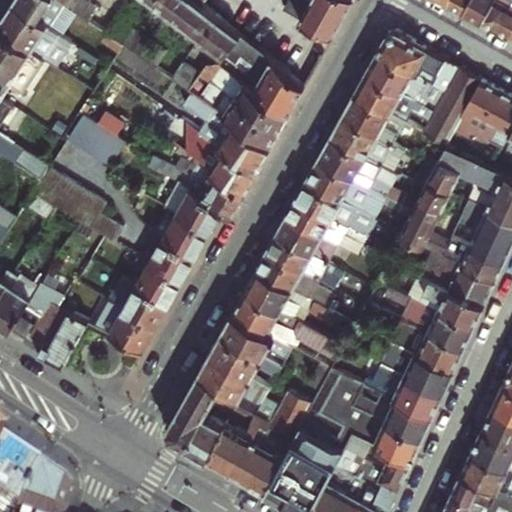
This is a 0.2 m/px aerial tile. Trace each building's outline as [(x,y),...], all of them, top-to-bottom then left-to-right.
[(57,31),(10,0),(5,0),(0,9),(0,8),(0,28),(36,52),(51,63),(67,38),(57,31)] [(10,0),(57,31),(74,7),(67,2),(64,0),(10,0)] [(90,0),(67,0),(67,2),(74,7),(83,13),(92,1),(90,0)] [(149,0),(153,3),(162,10),(170,0),(149,0)] [(192,0),(170,0),(162,10),(171,17),(179,24),(195,3),(192,0)] [(329,0),(311,0),(303,16),(317,24),(329,0)] [(329,0),(317,24),(330,32),(339,13),(344,0),(329,0)] [(424,0),(454,16),(462,0),(424,0)] [(462,0),(454,16),(466,23),(472,26),(486,0),(462,0)] [(486,0),(472,26),(475,28),(480,31),(485,33),(493,38),(505,16),(500,13),(504,5),(494,0),(486,0)] [(187,30),(195,37),(211,15),(197,4),(195,3),(179,24),(187,30)] [(106,32),(125,45),(114,61),(161,92),(173,75),(158,65),(169,49),(117,15),(106,32)] [(231,39),(235,33),(211,15),(195,37),(205,44),(219,56),(231,39)] [(511,20),(511,19),(505,16),(493,38),(500,42),(511,20)] [(511,20),(500,42),(510,47),(511,48),(511,20)] [(0,80),(3,76),(15,84),(36,52),(0,28),(0,80)] [(381,32),(370,37),(368,41),(362,52),(433,92),(446,68),(381,32)] [(300,85),(288,76),(242,39),(235,33),(231,39),(219,56),(254,81),(288,106),(293,97),(300,85)] [(358,59),(355,65),(351,72),(422,111),(433,92),(362,52),(358,59)] [(187,86),(196,93),(206,79),(200,74),(207,64),(199,65),(184,84),(187,86)] [(200,74),(206,79),(217,64),(212,65),(207,64),(200,74)] [(458,75),(446,68),(433,92),(422,111),(411,131),(424,138),(434,144),(450,112),(467,80),(458,75)] [(422,111),(351,72),(347,80),(340,92),(404,127),(411,131),(422,111)] [(280,121),(283,115),(248,89),(228,73),(217,87),(275,129),(280,121)] [(469,121),(487,90),(480,86),(467,80),(450,112),(465,119),(469,121)] [(288,106),(254,81),(248,89),(283,115),(288,106)] [(267,142),(208,101),(196,93),(187,86),(178,98),(203,116),(196,126),(253,166),(261,153),(267,142)] [(272,133),(275,129),(217,87),(208,101),(267,142),(272,133)] [(500,97),(487,90),(469,121),(483,128),(476,141),(488,148),(495,133),(511,103),(500,97)] [(400,134),(404,127),(340,92),(335,101),(328,115),(379,143),(386,147),(395,152),(399,145),(388,139),(393,130),(400,134)] [(511,142),(511,103),(495,133),(511,142)] [(118,140),(76,112),(60,136),(102,165),(118,140)] [(379,143),(328,115),(324,122),(316,138),(381,173),(386,176),(392,166),(379,159),(372,156),(379,143)] [(196,126),(183,117),(181,150),(187,154),(239,191),(247,177),(253,166),(196,126)] [(43,162),(0,133),(0,154),(33,176),(43,162)] [(381,173),(316,138),(312,145),(304,160),(385,204),(398,211),(403,203),(374,187),(381,173)] [(424,161),(434,144),(424,138),(411,161),(421,167),(424,161)] [(379,143),(372,156),(379,159),(386,147),(379,143)] [(511,180),(500,175),(499,174),(479,165),(448,150),(434,144),(424,161),(448,172),(459,177),(461,172),(472,177),(470,182),(481,187),(477,196),(460,188),(457,194),(454,199),(508,223),(510,218),(511,214),(511,180)] [(511,145),(499,174),(500,175),(511,180),(511,145)] [(187,154),(181,150),(175,146),(172,151),(179,154),(173,165),(202,183),(199,189),(207,194),(204,199),(217,206),(227,212),(234,199),(239,191),(187,154)] [(416,177),(421,167),(411,161),(405,158),(409,167),(406,172),(416,177)] [(385,204),(304,160),(299,168),(292,182),(373,226),(385,204)] [(444,179),(448,172),(424,161),(421,167),(416,177),(414,180),(438,192),(444,179)] [(414,180),(410,189),(404,199),(429,210),(433,203),(438,192),(414,180)] [(287,190),(282,200),(342,233),(363,244),(373,226),(292,182),(287,190)] [(217,206),(204,199),(183,187),(169,211),(202,231),(210,218),(217,206)] [(403,203),(398,211),(396,216),(420,227),(425,219),(429,210),(404,199),(403,203)] [(459,215),(468,219),(464,226),(499,242),(502,236),(506,229),(508,223),(454,199),(449,210),(459,215)] [(278,207),(272,218),(332,251),(342,233),(282,200),(278,207)] [(0,222),(2,224),(11,210),(0,203),(0,222)] [(459,215),(449,210),(445,218),(455,222),(459,215)] [(196,242),(202,231),(169,211),(155,235),(189,255),(196,242)] [(396,216),(394,218),(386,234),(411,246),(418,232),(420,227),(396,216)] [(270,223),(264,233),(326,269),(341,278),(350,262),(332,251),(272,218),(270,223)] [(450,233),(458,237),(455,244),(491,260),(497,247),(499,242),(464,226),(455,222),(445,218),(440,229),(450,233)] [(437,235),(447,240),(450,233),(440,229),(437,235)] [(326,269),(264,233),(260,241),(254,252),(334,297),(340,285),(322,275),(326,269)] [(155,235),(142,259),(175,278),(182,266),(189,255),(155,235)] [(438,258),(447,240),(437,235),(432,247),(435,248),(431,255),(438,258)] [(422,251),(429,254),(432,247),(425,244),(422,251)] [(488,267),(491,260),(455,244),(447,262),(482,279),(488,267)] [(479,286),(482,279),(447,262),(438,258),(431,255),(429,254),(422,251),(419,257),(424,260),(423,263),(441,271),(432,290),(470,307),(479,286)] [(334,297),(254,252),(250,258),(244,269),(307,304),(340,322),(348,306),(334,297)] [(175,278),(142,259),(129,282),(162,302),(169,290),(175,278)] [(0,326),(1,326),(23,292),(7,282),(13,271),(7,267),(0,277),(0,326)] [(307,304),(244,269),(239,277),(231,292),(328,345),(336,329),(303,310),(307,304)] [(414,282),(408,279),(398,299),(405,302),(414,282)] [(156,313),(162,302),(129,282),(116,305),(149,325),(156,313)] [(432,290),(414,282),(405,302),(460,328),(467,313),(470,307),(432,290)] [(372,298),(395,308),(390,320),(451,348),(458,331),(460,328),(405,302),(398,299),(376,289),(372,298)] [(319,360),(328,345),(231,292),(227,301),(218,315),(254,334),(277,346),(282,349),(286,342),(319,360)] [(31,334),(39,338),(33,347),(44,353),(60,362),(81,319),(43,301),(31,334)] [(143,335),(149,325),(116,305),(102,329),(137,346),(143,335)] [(213,325),(207,335),(249,357),(267,366),(272,357),(274,352),(277,346),(254,334),(218,315),(213,325)] [(379,341),(441,369),(449,353),(451,348),(390,320),(386,318),(379,341)] [(263,373),(267,366),(249,357),(207,335),(203,343),(196,355),(239,377),(256,386),(261,378),(263,373)] [(364,336),(355,355),(369,361),(368,364),(370,365),(430,393),(438,376),(441,369),(379,341),(378,342),(364,336)] [(249,399),(256,386),(239,377),(196,355),(190,365),(185,375),(217,392),(227,398),(244,407),(247,402),(249,399)] [(511,391),(511,363),(504,360),(500,369),(494,383),(511,391)] [(427,401),(430,393),(370,365),(359,389),(380,399),(420,417),(427,401)] [(277,505),(289,511),(296,511),(330,446),(337,433),(342,425),(332,420),(337,411),(339,406),(341,401),(349,384),(316,367),(298,402),(293,410),(250,491),(277,505)] [(155,430),(156,438),(173,447),(190,416),(196,419),(211,409),(209,408),(217,392),(185,375),(155,430)] [(493,385),(491,388),(511,398),(511,391),(494,383),(493,385)] [(489,393),(483,406),(511,418),(511,398),(491,388),(489,393)] [(244,407),(243,410),(237,422),(231,438),(230,440),(214,470),(233,481),(250,491),(293,410),(298,402),(274,390),(263,410),(247,402),(244,407)] [(244,407),(227,398),(221,408),(217,406),(215,411),(219,413),(224,415),(237,422),(243,410),(244,407)] [(374,411),(359,404),(354,413),(410,439),(416,424),(420,417),(380,399),(374,411)] [(511,418),(483,406),(480,413),(473,429),(511,446),(511,418)] [(190,416),(173,447),(189,457),(194,459),(219,413),(215,411),(211,409),(196,419),(190,416)] [(214,470),(230,440),(231,438),(237,422),(224,415),(219,413),(194,459),(206,466),(214,470)] [(350,423),(365,430),(359,443),(368,447),(399,462),(404,452),(407,444),(410,439),(354,413),(350,423)] [(511,446),(473,429),(468,440),(462,453),(498,469),(500,463),(511,467),(511,446)] [(350,457),(358,442),(337,433),(330,446),(346,455),(350,457)] [(37,460),(39,456),(25,450),(2,438),(0,445),(0,488),(20,499),(37,460)] [(343,462),(346,455),(330,446),(296,511),(318,511),(338,474),(343,462)] [(367,483),(385,491),(393,475),(399,462),(368,447),(361,465),(372,471),(367,483)] [(498,469),(462,453),(459,460),(452,475),(490,492),(511,501),(511,490),(505,487),(511,474),(498,469)] [(19,500),(35,509),(51,468),(46,465),(37,460),(20,499),(19,500)] [(56,511),(66,478),(60,474),(51,468),(35,509),(33,511),(56,511)] [(342,511),(356,482),(338,474),(318,511),(342,511)] [(449,482),(442,495),(465,504),(475,508),(481,511),(490,492),(452,475),(449,482)] [(375,511),(385,491),(367,483),(357,480),(356,482),(342,511),(375,511)] [(506,511),(511,501),(490,492),(481,511),(479,511),(506,511)] [(461,511),(465,504),(442,495),(439,503),(434,511),(461,511)]
